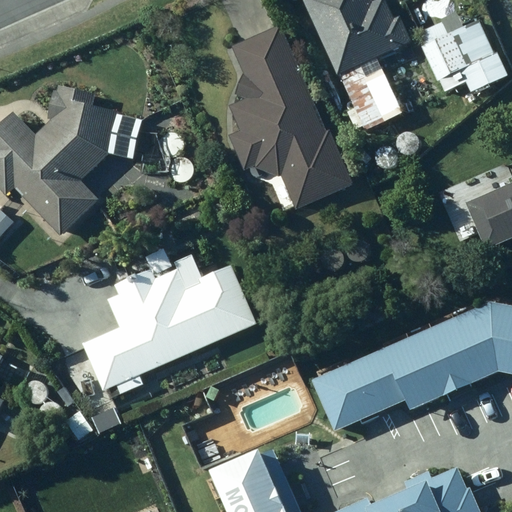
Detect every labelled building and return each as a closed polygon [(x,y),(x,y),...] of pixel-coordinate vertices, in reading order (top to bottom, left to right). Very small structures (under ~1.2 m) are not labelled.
[(359,68),(410,46),(398,18),(392,21),(382,0),(377,0),(369,4),(367,0),(299,0),(334,79),(338,78),(362,134),(383,124),(359,68)] [(422,47),(420,48),(436,84),(459,73),(469,95),(507,77),(495,51),(491,53),(476,23),(446,37),(440,24),(417,35),(422,47)] [(225,109),(236,134),(225,139),(240,173),(254,167),(258,176),(261,174),(274,179),(277,178),(293,214),(353,188),(328,132),(324,134),(277,28),(229,49),(240,74),(231,96),(243,101),(225,109)] [(124,113),(77,104),(40,135),(23,114),(0,133),(0,205),(21,188),(36,206),(28,213),(57,248),(109,205),(89,180),(121,153),(124,113)] [(117,298),(106,303),(118,330),(79,347),(100,394),(255,326),(229,268),(197,282),(199,285),(184,292),(175,270),(153,280),(150,271),(112,288),(117,298)] [(511,303),(499,300),(319,380),(341,431),(410,401),(415,412),(507,371),(511,372),(511,303)] [(98,416),(106,434),(128,424),(119,406),(98,416)] [(299,511),(272,450),(223,472),(240,511),(299,511)] [(411,483),(414,491),(376,507),(374,501),(349,511),(486,511),(476,489),(473,490),(464,468),(440,478),(437,471),(411,483)]
